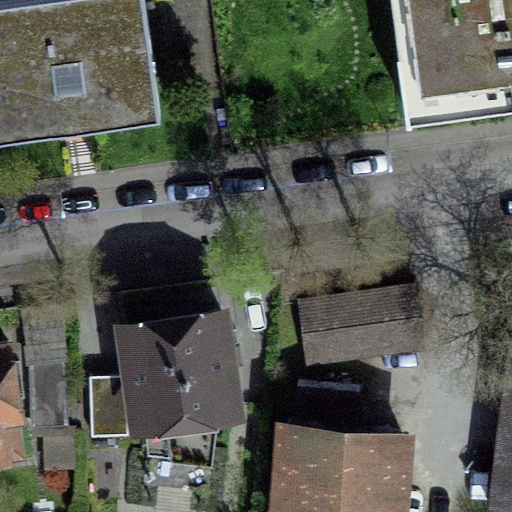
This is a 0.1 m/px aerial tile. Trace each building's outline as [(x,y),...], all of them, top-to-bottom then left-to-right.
[(148,0),(0,0),(0,126),(66,117),(163,103),(148,0)] [(511,0),(405,0),(422,119),(511,106),(511,0)] [(420,285),(300,300),(308,368),(428,353),(420,285)] [(228,299),(115,313),(129,422),(241,408),(228,299)] [(511,511),(511,328),(505,328),(484,511),(511,511)] [(30,343),(0,346),(0,476),(44,472),(30,343)] [(404,511),(413,421),(282,409),(273,511),(404,511)]
